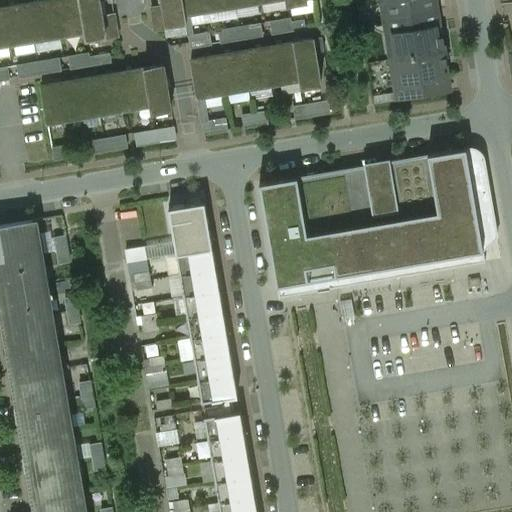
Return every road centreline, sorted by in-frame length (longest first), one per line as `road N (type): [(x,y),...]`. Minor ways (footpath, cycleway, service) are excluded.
road 1 (residential): [(229,160),(290,511)]
road 2 (residential): [(229,160),(493,113)]
road 3 (residential): [(0,199),(193,166)]
road 4 (residential): [(129,0),(133,25),(177,62),(193,166)]
